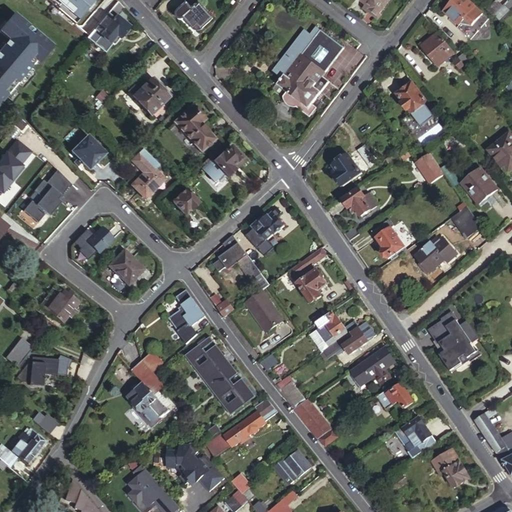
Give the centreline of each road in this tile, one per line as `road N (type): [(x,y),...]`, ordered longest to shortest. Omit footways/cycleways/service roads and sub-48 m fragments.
road 1 (residential): [(181,268),(366,511)]
road 2 (residential): [(130,321),(64,267),(59,253),(90,208),(120,207),(181,268)]
road 3 (tertiary): [(394,325),(511,491)]
road 4 (tertiary): [(287,178),(394,325)]
road 5 (residential): [(382,52),(287,178)]
road 6 (residential): [(511,230),(394,325)]
road 7 (residential): [(59,452),(130,321)]
road 8 (tertiary): [(194,74),(287,178)]
road 9 (residential): [(181,268),(287,178)]
